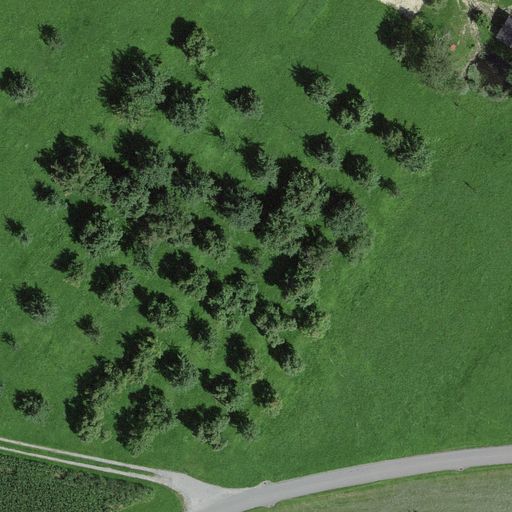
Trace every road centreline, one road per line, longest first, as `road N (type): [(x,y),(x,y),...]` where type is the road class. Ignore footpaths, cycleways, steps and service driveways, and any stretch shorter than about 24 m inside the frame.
road 1 (unclassified): [(208,511),(230,499),(346,473),(511,458)]
road 2 (track): [(0,450),(230,499)]
